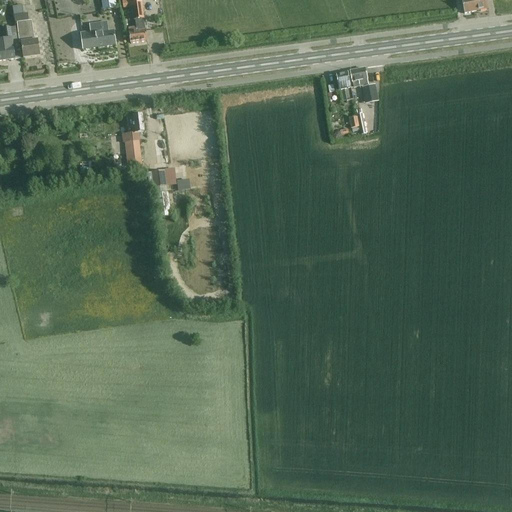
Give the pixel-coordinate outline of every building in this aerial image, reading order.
[(139,0),(121,0),(123,9),(132,8),(133,22),(135,22),(135,28),(129,29),(129,33),(131,44),(147,42),(145,27),(141,3),(140,3),(139,0)] [(461,0),(464,14),(474,13),(471,0),(461,0)] [(471,0),(474,13),(474,12),(488,10),(486,0),(471,0)] [(22,6),(13,7),(14,16),(23,15),(22,6)] [(32,21),(17,23),(19,44),(22,44),(23,59),(40,57),(38,39),(34,39),(34,36),(32,21)] [(114,32),(108,33),(107,23),(90,26),(91,33),(81,34),(83,51),(116,46),(114,32)] [(15,60),(22,59),(16,28),(3,29),(4,41),(0,41),(0,62),(15,60)] [(353,89),(368,86),(365,70),(350,73),(353,89)] [(346,102),(353,101),(347,73),(336,75),(339,92),(344,91),(346,102)] [(374,86),(362,89),(364,97),(369,96),(370,103),(377,102),(374,86)] [(190,109),(181,110),(181,127),(190,127),(190,109)] [(362,114),(357,115),(358,118),(360,128),(361,135),(366,134),(362,114)] [(138,134),(146,133),(143,116),(132,118),(132,119),(127,120),(130,143),(127,143),(129,162),(141,160),(138,134)] [(351,129),(360,128),(358,118),(349,120),(351,129)] [(164,171),(151,173),(153,189),(166,187),(164,171)] [(167,193),(155,195),(158,218),(170,216),(167,193)]
